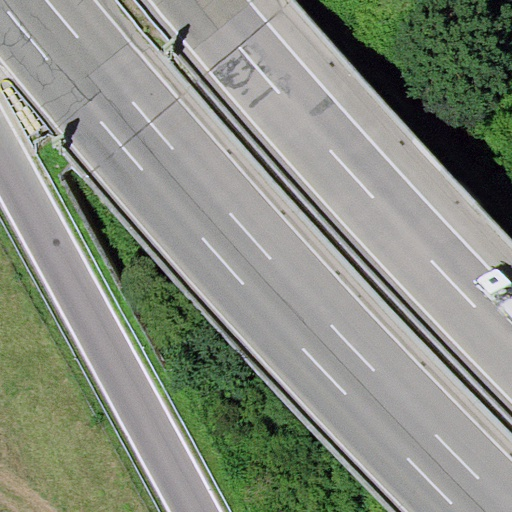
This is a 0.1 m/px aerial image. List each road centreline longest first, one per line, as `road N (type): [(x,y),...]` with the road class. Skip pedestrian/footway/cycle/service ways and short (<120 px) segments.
road 1 (motorway): [(33,0),(137,130),(489,511)]
road 2 (motorway): [(511,341),(201,0)]
road 3 (motorway): [(0,156),(197,511)]
